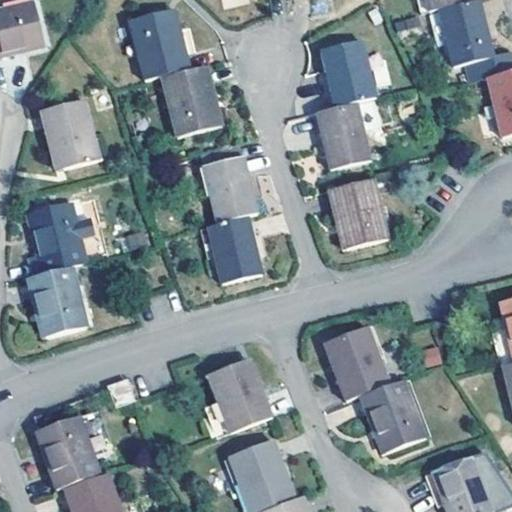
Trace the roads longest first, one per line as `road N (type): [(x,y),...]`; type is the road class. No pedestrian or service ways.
road 1 (residential): [(0,404),(272,314)]
road 2 (residential): [(324,300),(271,136),(271,62)]
road 3 (residential): [(272,314),(320,442),(371,511)]
road 4 (residential): [(324,300),(420,277),(497,238)]
